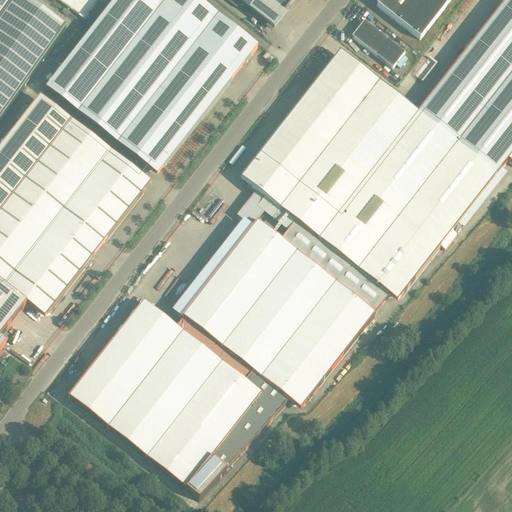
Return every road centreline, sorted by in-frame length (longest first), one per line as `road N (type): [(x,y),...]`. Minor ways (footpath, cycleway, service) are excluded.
road 1 (unclassified): [(3,426),(338,0)]
road 2 (unclassified): [(115,511),(3,426)]
